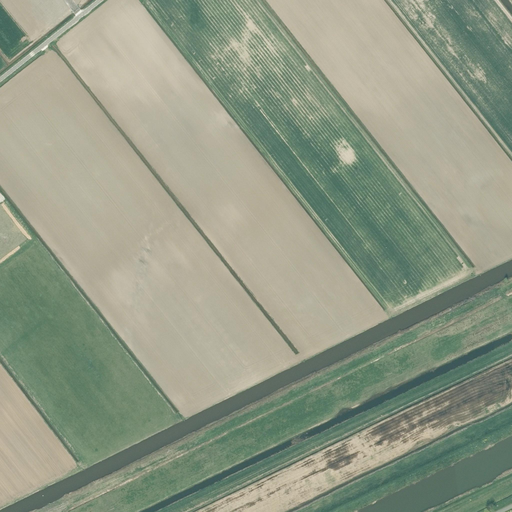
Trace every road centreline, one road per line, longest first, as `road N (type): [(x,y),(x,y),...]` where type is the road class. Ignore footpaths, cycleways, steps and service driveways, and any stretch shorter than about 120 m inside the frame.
road 1 (track): [(170,511),(511,348)]
road 2 (unclassified): [(0,79),(99,0)]
